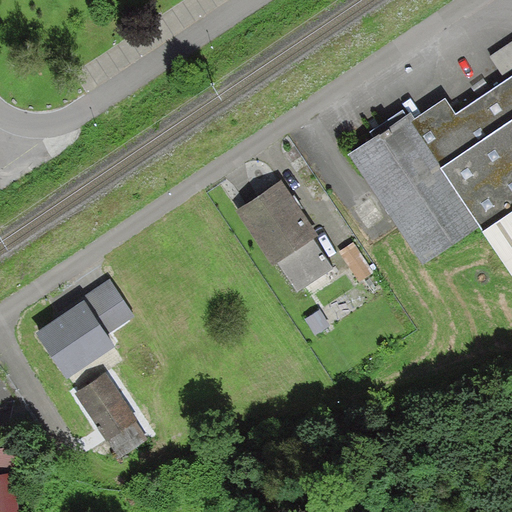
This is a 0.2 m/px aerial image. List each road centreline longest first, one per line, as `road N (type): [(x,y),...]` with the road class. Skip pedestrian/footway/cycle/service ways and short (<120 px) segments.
road 1 (residential): [(0,313),(475,0)]
road 2 (track): [(80,468),(118,477),(511,358)]
road 3 (residential): [(246,0),(63,123),(9,121),(0,113)]
